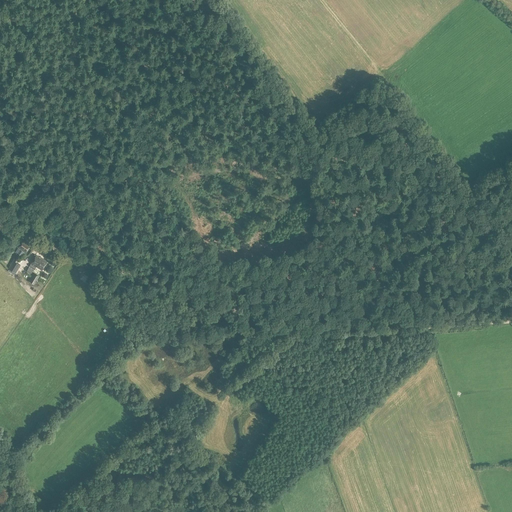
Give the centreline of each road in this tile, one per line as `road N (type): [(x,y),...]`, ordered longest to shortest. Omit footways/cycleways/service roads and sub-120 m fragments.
road 1 (track): [(0,225),(270,324)]
road 2 (track): [(511,320),(306,331),(270,324)]
road 3 (track): [(414,325),(424,291),(511,212)]
road 4 (track): [(262,321),(164,414),(150,416)]
